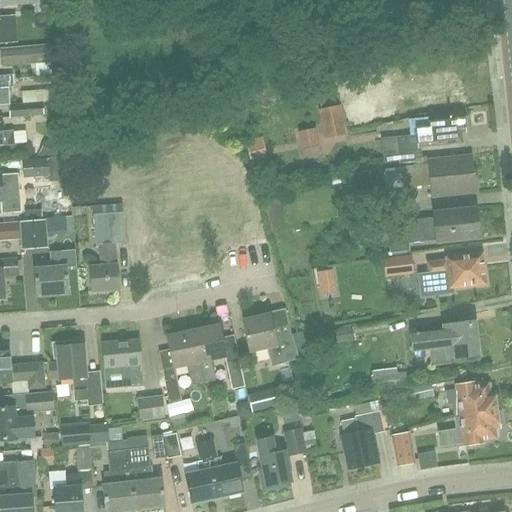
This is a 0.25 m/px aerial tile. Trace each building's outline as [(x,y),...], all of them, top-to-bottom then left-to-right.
[(15,16),(0,17),(0,44),(17,43),(15,16)] [(40,63),(51,63),(50,47),(39,47),(11,50),(0,50),(0,53),(1,67),(40,63)] [(441,58),(408,60),(409,75),(421,74),(423,101),(468,98),(467,85),(471,84),(469,70),(442,72),(441,58)] [(12,76),(0,76),(0,89),(13,88),(12,76)] [(9,118),(32,116),(45,115),(44,103),(8,106),(9,118)] [(325,140),(345,135),(339,108),(327,111),(326,110),(319,111),(325,140)] [(364,123),(362,111),(350,113),(352,125),(364,123)] [(409,123),(411,136),(411,137),(382,141),(385,162),(420,158),(419,146),(431,145),(432,146),(462,142),(461,132),(464,131),(464,128),(468,127),(467,118),(463,118),(462,115),(419,120),(419,122),(409,123)] [(12,133),(2,134),(1,119),(0,118),(0,147),(3,147),(14,146),(12,133)] [(326,154),(321,131),(306,134),(311,157),(326,154)] [(58,160),(58,147),(36,136),(31,148),(50,157),(58,160)] [(270,143),(252,148),(257,168),(275,163),(270,143)] [(430,198),(475,193),(471,156),(426,161),(427,167),(399,170),(401,188),(429,185),(430,198)] [(49,177),(48,167),(47,160),(47,159),(22,161),(23,179),(30,178),(49,177)] [(245,175),(167,167),(166,167),(134,163),(126,175),(124,190),(174,224),(188,204),(191,205),(211,218),(217,219),(232,197),(233,193),(245,175)] [(17,176),(1,178),(1,175),(0,174),(0,202),(0,203),(1,215),(20,213),(18,188),(17,176)] [(437,243),(479,238),(475,208),(433,212),(434,220),(406,223),(408,243),(436,240),(437,243)] [(98,246),(100,267),(88,268),(90,292),(118,289),(116,266),(114,266),(112,237),(123,236),(122,213),(92,216),(94,246),(98,246)] [(21,251),(46,249),(44,221),(19,223),(21,251)] [(0,241),(19,240),(17,223),(0,223),(0,241)] [(35,297),(67,294),(65,267),(62,268),(61,252),(49,253),(51,269),(33,270),(35,297)] [(451,287),(484,283),(480,254),(446,258),(446,261),(426,263),(428,275),(429,275),(431,295),(452,292),(451,287)] [(412,273),(410,256),(383,260),(385,276),(412,273)] [(1,277),(16,276),(15,260),(0,259),(0,267),(0,268),(0,299),(3,300),(1,277)] [(272,367),(297,359),(288,331),(273,336),(268,315),(242,320),(249,353),(268,349),(272,367)] [(447,360),(478,356),(474,321),(442,325),(442,331),(408,335),(410,351),(428,349),(430,366),(447,364),(447,360)] [(211,360),(224,357),(231,390),(244,387),(233,336),(221,338),(218,325),(191,331),(201,371),(203,383),(215,381),(211,360)] [(307,349),(354,341),(352,328),(304,336),(307,349)] [(166,336),(169,350),(173,368),(187,365),(189,373),(191,385),(203,383),(201,371),(191,331),(166,336)] [(104,376),(124,374),(126,387),(141,385),(137,341),(101,344),(104,376)] [(57,364),(48,365),(49,379),(58,378),(58,380),(84,378),(81,346),(70,347),(70,342),(51,344),(53,359),(57,359),(57,364)] [(8,352),(0,352),(0,383),(11,383),(10,382),(26,381),(27,390),(45,389),(43,362),(26,364),(26,365),(9,366),(8,352)] [(405,372),(370,376),(372,390),(407,385),(405,372)] [(180,401),(175,376),(163,378),(168,404),(180,401)] [(457,403),(459,416),(495,410),(495,408),(499,408),(496,395),(493,396),(492,392),(487,393),(485,384),(472,386),(472,383),(454,387),(455,391),(444,393),(446,405),(457,403)] [(429,386),(406,392),(409,404),(432,398),(429,386)] [(247,396),(251,413),(280,406),(276,388),(247,396)] [(26,413),(53,411),(51,393),(25,396),(26,413)] [(164,418),(162,402),(161,396),(136,399),(139,422),(164,418)] [(353,407),(355,416),(353,417),(357,433),(341,436),(348,469),(377,463),(371,435),(383,432),(377,402),(353,407)] [(0,440),(16,439),(16,438),(33,436),(32,419),(15,421),(14,408),(0,408),(0,440)] [(496,413),(495,410),(459,416),(462,429),(438,433),(440,447),(464,443),(464,445),(482,442),(482,439),(495,437),(493,428),(498,427),(498,425),(502,425),(499,412),(496,413)] [(183,413),(170,416),(173,429),(186,427),(183,413)] [(61,425),(61,435),(62,448),(78,446),(91,445),(91,444),(108,443),(107,425),(90,426),(89,423),(61,425)] [(298,427),(283,430),(289,454),(304,450),(298,427)] [(397,465),(413,462),(408,433),(392,435),(397,465)] [(167,459),(180,456),(175,434),(162,437),(166,458),(167,459)] [(166,458),(162,437),(162,435),(150,437),(153,460),(166,458)] [(291,481),(284,451),(274,453),(270,437),(257,440),(261,456),(260,456),(268,486),(278,484),(279,488),(288,486),(287,482),(291,481)] [(233,451),(235,463),(221,466),(219,458),(217,458),(212,440),(203,442),(216,497),(243,491),(241,481),(250,479),(244,448),(233,451)] [(118,511),(135,510),(127,451),(126,441),(106,443),(109,472),(103,473),(104,486),(103,486),(105,511),(118,511)] [(196,464),(198,472),(184,475),(190,503),(216,497),(203,442),(196,444),(200,463),(196,464)] [(77,472),(91,471),(89,446),(75,447),(77,472)] [(147,448),(127,451),(135,510),(164,507),(161,480),(152,481),(151,470),(150,470),(147,448)] [(0,463),(0,511),(32,511),(32,495),(36,495),(33,461),(0,463)] [(83,511),(81,488),(80,488),(78,475),(65,476),(67,488),(53,489),(55,511),(83,511)]
